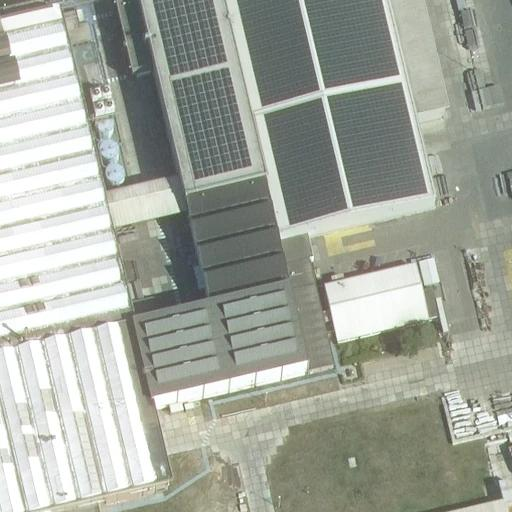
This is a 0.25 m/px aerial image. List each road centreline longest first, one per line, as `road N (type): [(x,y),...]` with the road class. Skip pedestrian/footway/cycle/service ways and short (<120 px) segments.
road 1 (unknown): [(511,361),(287,413),(261,435),(264,511)]
road 2 (unknown): [(424,138),(259,164),(209,158),(184,120),(185,108)]
road 3 (unknown): [(469,131),(511,318)]
road 4 (unknown): [(396,0),(424,138)]
